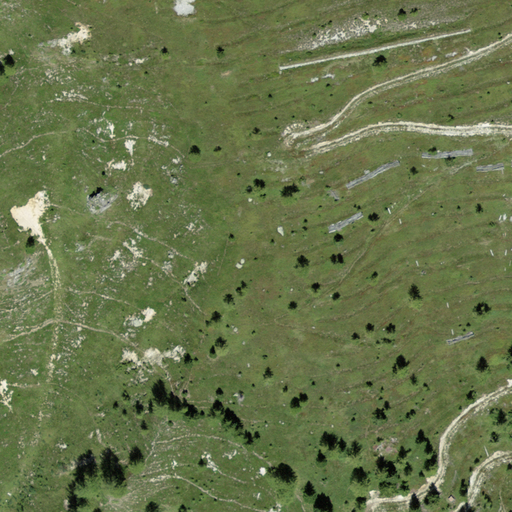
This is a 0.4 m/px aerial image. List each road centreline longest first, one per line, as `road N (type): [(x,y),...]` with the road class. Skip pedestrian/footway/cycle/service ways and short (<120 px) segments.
road 1 (track): [(511,130),(387,128),(306,149),(297,142),(298,131),(324,124),(371,84),(511,33)]
road 2 (track): [(380,511),(370,506),(374,495),(438,478),(448,437),(476,400),(511,383)]
